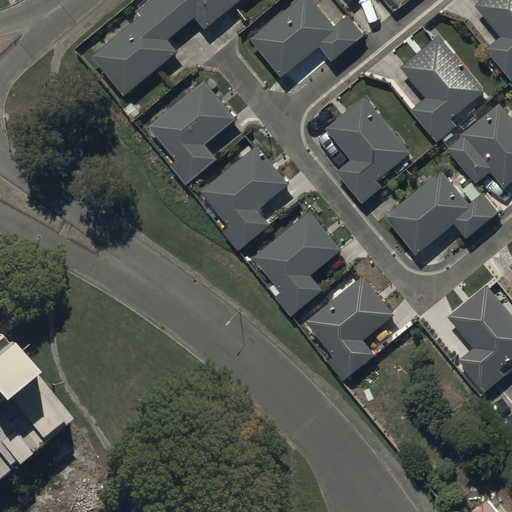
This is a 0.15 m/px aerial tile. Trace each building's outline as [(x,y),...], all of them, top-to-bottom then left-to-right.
[(142,11),(94,49),(126,91),(180,49),(168,34),(197,12),(206,23),(235,0),(142,0),(137,4),(142,11)] [(291,0),(252,32),(284,72),(321,42),(334,57),(366,31),(349,9),(340,16),(338,13),(346,7),(340,0),(324,0),(321,3),(318,0),(291,0)] [(511,0),(476,0),(501,31),(487,43),(511,74),(511,0)] [(442,29),(402,60),(426,91),(409,104),(436,138),(442,134),(445,138),(454,131),(451,127),(458,121),(452,113),(486,86),(442,29)] [(206,73),(150,120),(179,154),(171,161),(186,179),(219,152),(207,138),(238,112),(206,73)] [(367,90),(327,122),(351,153),(337,165),(365,200),(385,184),(378,175),(413,147),(367,90)] [(449,142),(477,178),(492,166),(504,182),(511,176),(511,110),(502,97),(462,128),(464,130),(449,142)] [(260,141),(203,186),(229,219),(222,225),(239,247),(274,220),(260,203),(290,179),(260,141)] [(442,164),(387,209),(419,248),(455,219),(470,236),(502,210),(483,187),(482,188),(473,178),(462,187),(442,164)] [(313,205),(255,249),(282,285),(275,289),(291,310),(324,285),(312,269),(343,245),(313,205)] [(364,269),(306,314),(334,350),(328,355),(344,377),(378,351),(365,334),(396,310),(364,269)] [(511,293),(499,279),(493,284),(489,278),(449,311),(475,341),(459,354),(487,387),(506,372),(501,365),(511,355),(511,293)] [(0,487),(78,426),(5,334),(0,338),(0,487)] [(465,511),(511,511),(511,509),(508,511),(505,511),(489,492),(465,511)]
